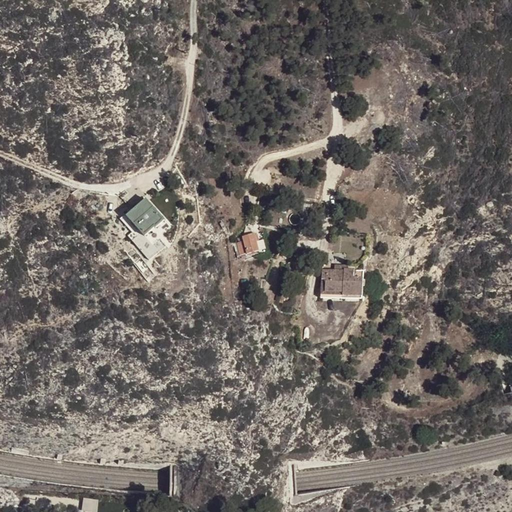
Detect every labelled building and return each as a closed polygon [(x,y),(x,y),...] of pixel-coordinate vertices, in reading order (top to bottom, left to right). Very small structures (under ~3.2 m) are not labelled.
[(165,221),(146,200),(127,217),(137,228),(131,233),(149,254),(164,239),(156,229),(165,221)] [(304,201),(299,229),(307,228),(311,203),(304,201)] [(258,250),(254,234),(242,237),(243,241),(238,242),(241,255),(258,250)] [(343,297),(363,298),(364,279),(354,279),(354,270),(347,270),(345,270),(344,271),(335,271),(322,270),(322,280),(326,280),(325,292),(343,293),(343,297)] [(364,271),(354,270),(354,279),(364,279),(364,271)] [(326,280),(322,280),(321,295),(343,297),(343,293),(325,292),(326,280)] [(87,511),(96,511),(99,499),(81,497),(79,511),(87,511)]
